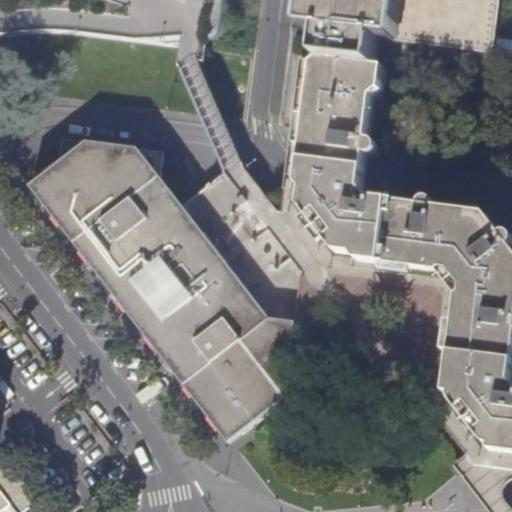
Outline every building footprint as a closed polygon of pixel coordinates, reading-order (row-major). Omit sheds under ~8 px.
[(104,0),(105,2),(105,8),(108,16),(111,21),(117,26),(121,28),(126,30),(130,31),(132,22),(134,8),(134,4),(129,3),(129,1),(140,2),(140,0),(104,0)] [(311,0),(307,32),(328,35),(329,32),(332,0),(311,0)] [(389,0),(332,0),(329,32),(385,39),(389,0)] [(389,0),(385,39),(501,53),(501,49),(502,42),(502,39),(503,32),(507,0),(389,0)] [(329,32),(328,35),(326,55),(325,63),(381,70),(384,42),(385,39),(329,32)] [(511,32),(503,32),(502,39),(502,42),(501,49),(501,53),(511,54),(511,32)] [(382,137),(383,129),(390,71),(381,70),(325,63),(317,66),(304,175),(302,187),(305,190),(304,210),(321,231),(341,255),(356,257),(362,263),(403,269),(439,274),(447,285),(457,298),(447,396),(453,398),(471,424),(486,446),(494,447),(494,452),(511,454),(511,234),(510,235),(506,237),(490,217),(440,209),(439,205),(434,203),(431,202),(427,205),(426,207),(374,200),(366,191),(368,183),(372,158),(378,158),(381,156),(383,153),(383,149),(381,145),(376,143),(374,143),(375,136),(382,137)] [(445,161),(480,155),(474,120),(439,124),(445,161)] [(292,372),(299,325),(271,321),(258,332),(236,303),(249,293),(291,260),(305,276),(313,270),(321,264),(284,217),(246,169),(246,168),(234,173),(225,176),(185,207),(162,178),(164,153),(64,140),(61,165),(34,188),(44,201),(43,202),(233,446),(289,400),(292,372)] [(271,321),(249,293),(236,303),(258,332),(271,321)] [(0,511),(26,511),(40,501),(19,478),(16,475),(9,473),(4,472),(0,471),(0,511)]
